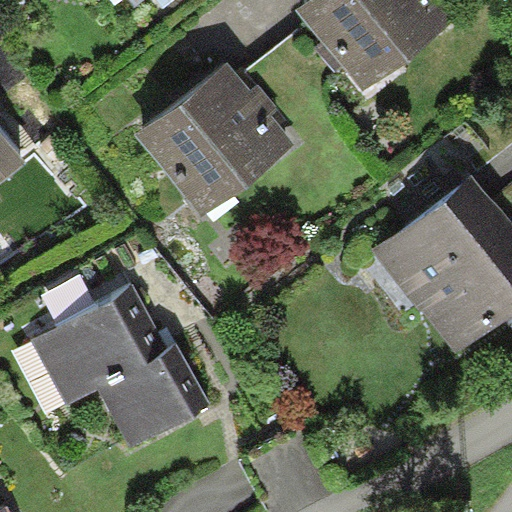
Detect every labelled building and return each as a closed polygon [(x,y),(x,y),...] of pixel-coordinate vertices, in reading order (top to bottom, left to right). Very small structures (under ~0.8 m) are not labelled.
[(304,0),(364,78),(457,7),(451,0),(304,0)] [(230,45),(134,115),(200,204),(294,135),(271,103),(279,97),(258,69),(251,74),(230,45)] [(0,110),(0,166),(27,146),(0,110)] [(511,211),(471,160),(370,239),(454,344),(511,298),(511,211)] [(133,274),(31,329),(68,396),(100,379),(130,435),(212,391),(176,326),(164,333),(133,274)] [(0,511),(16,511),(7,493),(0,496),(0,511)]
